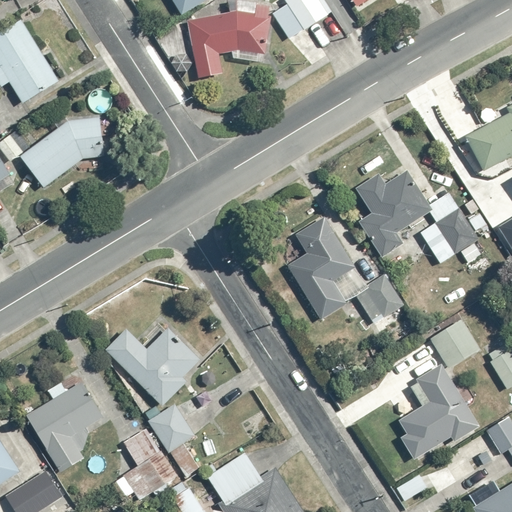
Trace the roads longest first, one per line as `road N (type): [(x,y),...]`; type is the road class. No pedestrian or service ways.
road 1 (residential): [(360,511),(174,207)]
road 2 (tertiary): [(511,5),(211,184)]
road 3 (residential): [(92,0),(211,184)]
road 4 (tertiary): [(174,207),(0,312)]
